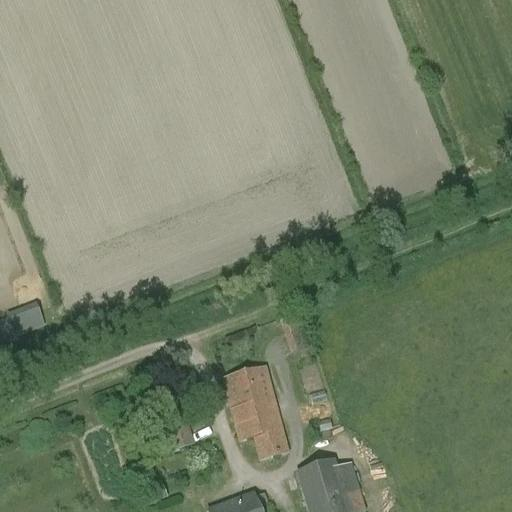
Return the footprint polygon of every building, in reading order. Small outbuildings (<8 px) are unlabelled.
[(11,347),(46,333),(35,304),(0,318),(11,347)] [(266,370),(237,379),(253,441),(257,440),(264,463),(288,456),(281,432),(282,432),(266,370)] [(190,427),(163,434),(169,460),(196,453),(190,427)] [(348,511),(333,463),(297,474),(308,511),(348,511)] [(153,478),(139,488),(151,506),(165,497),(153,478)] [(259,511),(254,497),(213,511),(259,511)]
